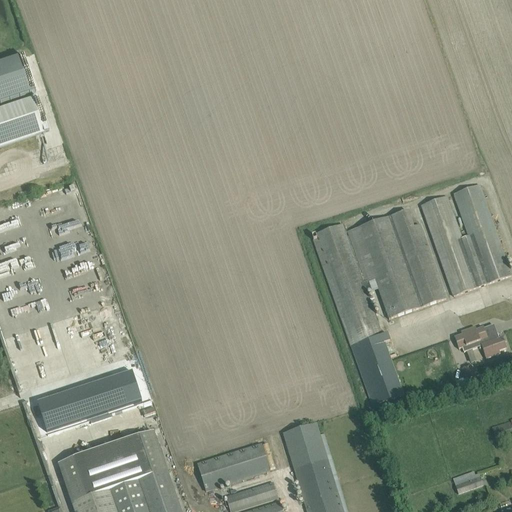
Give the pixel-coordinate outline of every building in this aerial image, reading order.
[(0,148),(50,132),(38,97),(0,110),(0,101),(36,90),(25,57),(0,64),(0,148)] [(448,198),(421,207),(453,298),(511,277),(505,258),(480,186),(453,196),(468,237),(462,239),(448,198)] [(388,321),(446,300),(420,226),(414,228),(408,212),(346,233),(344,226),(313,237),(372,408),(403,397),(385,344),(390,342),(388,335),(382,337),(367,293),(372,292),(369,284),(374,282),(388,321)] [(461,336),(454,339),(458,351),(462,349),(463,353),(481,347),(486,360),(500,355),(499,352),(507,350),(503,338),(499,339),(497,335),(487,339),(484,328),(476,331),(475,328),(460,334),(461,336)] [(462,374),(464,381),(476,377),(474,370),(462,374)] [(55,434),(145,404),(135,376),(45,406),(55,434)] [(511,421),(510,422),(511,422),(492,428),(495,440),(511,434),(511,421)] [(283,435),(306,511),(347,511),(324,435),(320,437),(316,425),(283,435)] [(154,432),(105,449),(58,465),(73,511),(181,511),(181,510),(154,432)] [(270,473),(262,445),(197,465),(205,493),(270,473)] [(473,472),(453,480),(458,496),(483,486),(479,475),(475,476),(473,472)] [(240,511),(279,500),(274,483),(226,498),(230,511),(240,511)] [(282,511),(280,503),(250,511),(282,511)]
